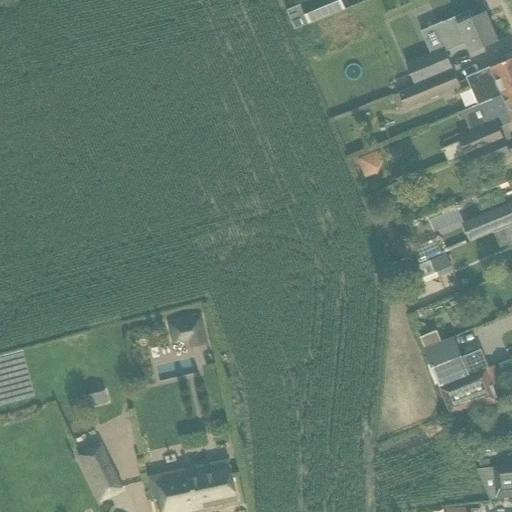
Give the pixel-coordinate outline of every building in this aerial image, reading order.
[(294,30),(344,10),(340,0),(311,0),(287,10),(294,30)] [(471,10),(437,25),(443,40),(446,38),(451,50),(461,45),(459,42),(465,40),(471,53),(498,41),(486,13),(475,18),(471,10)] [(416,86),(427,81),(454,70),(444,48),(407,64),(416,86)] [(466,78),(477,103),(511,87),(511,52),(505,56),(507,60),(466,78)] [(460,87),(453,71),(427,81),(416,86),(398,93),(405,110),(433,98),(460,87)] [(511,87),(477,103),(478,105),(479,105),(486,123),(499,117),(503,126),(511,122),(511,87)] [(497,126),(461,141),(467,155),(503,140),(497,126)] [(503,140),(467,155),(473,169),(510,154),(503,140)] [(511,206),(484,218),(491,234),(511,225),(511,206)] [(443,253),(412,266),(419,282),(450,269),(443,253)] [(199,318),(170,325),(174,343),(188,340),(190,347),(205,343),(199,318)] [(423,351),(441,343),(435,331),(418,338),(423,351)] [(451,339),(422,351),(438,389),(467,378),(451,339)] [(438,389),(450,418),(499,404),(485,371),(467,378),(438,389)] [(105,392),(85,397),(88,407),(107,402),(105,392)] [(494,443),(479,447),(481,458),(496,455),(494,443)] [(100,445),(78,456),(85,469),(106,458),(100,445)] [(160,497),(163,511),(183,511),(239,500),(230,460),(149,478),(153,498),(160,497)] [(511,465),(477,469),(489,500),(511,497),(511,465)] [(116,477),(94,487),(101,501),(122,490),(116,477)]
